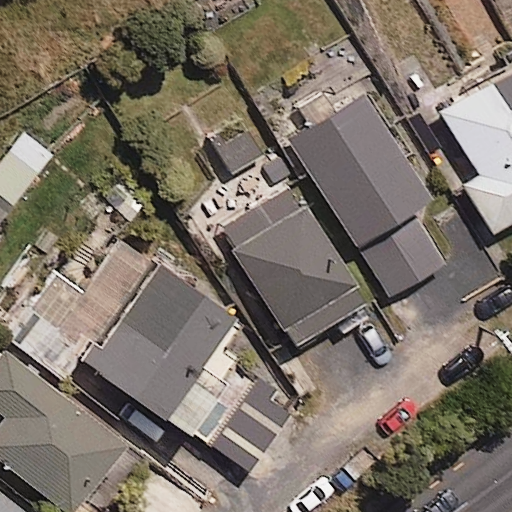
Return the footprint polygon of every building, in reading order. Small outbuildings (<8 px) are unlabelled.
[(511,63),(434,109),(474,175),(457,186),(507,270),(511,266),(511,63)] [(409,212),(426,202),(361,96),(287,141),(384,299),(440,264),(409,212)] [(230,177),(261,156),(239,123),(208,144),(230,177)] [(0,214),(48,155),(19,131),(0,154),(0,214)] [(284,351),(360,305),(288,186),(212,233),(284,351)] [(290,413),(270,398),(274,392),(212,346),(229,323),(120,242),(82,293),(52,271),(3,338),(60,380),(77,357),(98,372),(225,467),(241,479),(290,413)] [(0,465),(57,511),(72,511),(123,450),(2,352),(0,354),(0,417),(1,418),(0,419),(0,465)] [(0,511),(16,511),(0,499),(0,511)]
